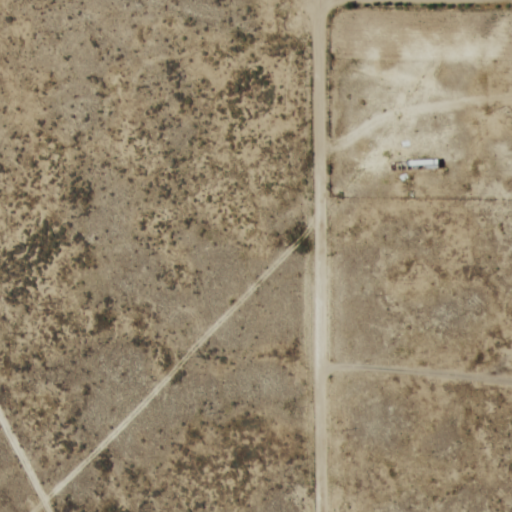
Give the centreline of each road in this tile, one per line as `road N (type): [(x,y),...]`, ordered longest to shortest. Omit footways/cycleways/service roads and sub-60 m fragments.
road 1 (residential): [(323,511),(323,0)]
road 2 (residential): [(0,38),(201,113),(273,66)]
